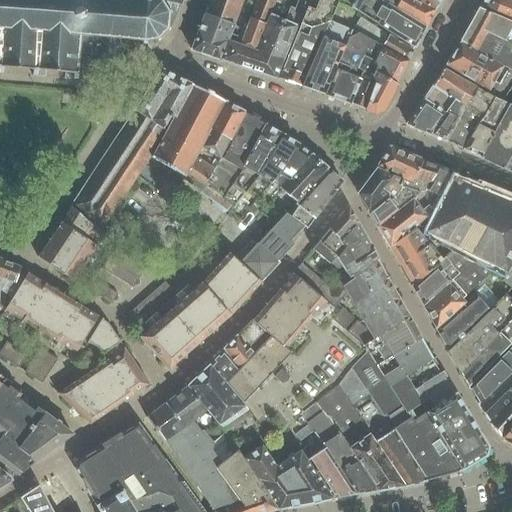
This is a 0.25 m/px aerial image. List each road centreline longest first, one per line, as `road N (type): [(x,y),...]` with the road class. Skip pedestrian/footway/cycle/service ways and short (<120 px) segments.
road 1 (residential): [(511,460),(483,429),(347,188)]
road 2 (unclassified): [(196,0),(178,45),(185,69),(377,131)]
road 3 (residential): [(164,387),(258,298),(347,188)]
road 4 (residential): [(164,387),(112,317),(39,269)]
road 5 (residential): [(386,126),(464,0)]
road 6 (residential): [(386,126),(511,183)]
road 7 (residential): [(56,462),(164,387)]
